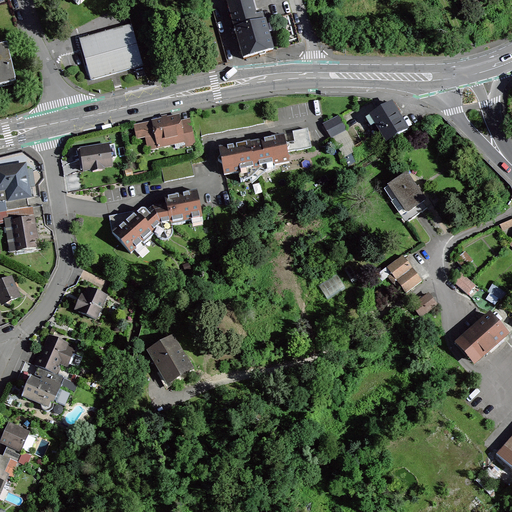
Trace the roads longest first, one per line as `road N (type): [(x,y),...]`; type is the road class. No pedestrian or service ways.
road 1 (secondary): [(441,75),(257,80),(68,120)]
road 2 (residential): [(42,126),(66,255),(54,293),(24,332)]
road 3 (residential): [(511,211),(442,251),(440,281),(459,318)]
road 4 (residential): [(19,0),(68,120)]
